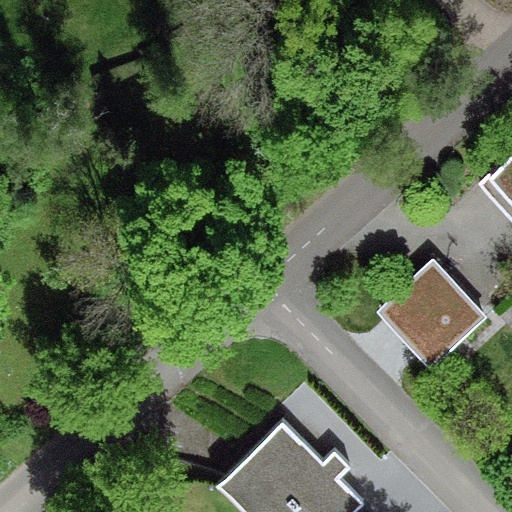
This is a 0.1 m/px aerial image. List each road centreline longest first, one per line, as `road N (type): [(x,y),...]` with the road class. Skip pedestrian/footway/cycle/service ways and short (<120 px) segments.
road 1 (residential): [(272,277),(1,511)]
road 2 (residential): [(511,54),(272,277)]
road 3 (residential): [(272,277),(490,511)]
